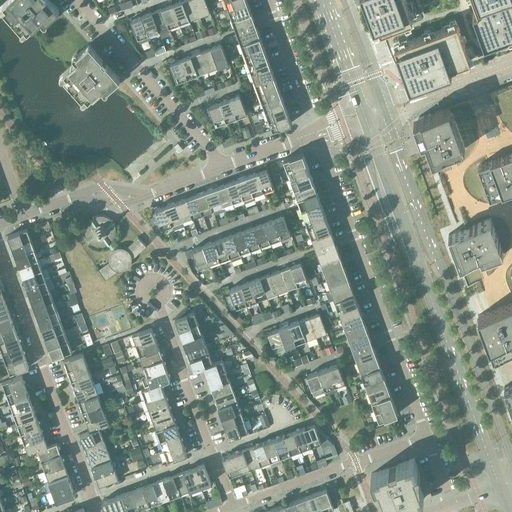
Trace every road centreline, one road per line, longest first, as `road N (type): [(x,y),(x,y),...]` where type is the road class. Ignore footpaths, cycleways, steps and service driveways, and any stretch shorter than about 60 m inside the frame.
road 1 (tertiary): [(366,116),(501,490)]
road 2 (tertiary): [(511,459),(385,110)]
road 3 (residential): [(315,134),(426,436)]
road 4 (residential): [(92,497),(0,243)]
road 5 (residential): [(223,167),(77,0)]
road 6 (residential): [(232,506),(426,436)]
road 7 (residential): [(267,0),(315,134)]
road 8 (residential): [(211,452),(164,319)]
road 9 (unclassified): [(385,110),(511,62)]
road 10 (residential): [(92,497),(211,452)]
road 11 (tertiary): [(323,0),(366,116)]
